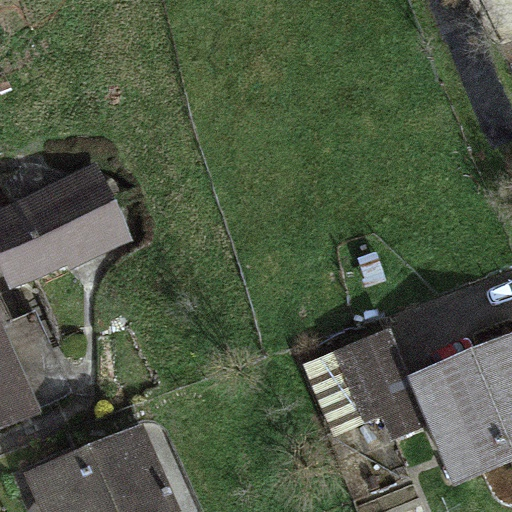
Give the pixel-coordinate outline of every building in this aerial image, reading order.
[(82,177),(0,212),(0,250),(15,284),(111,243),(82,177)] [(0,340),(0,427),(33,413),(0,340)] [(394,450),(423,440),(403,387),(388,345),(339,363),(362,424),(382,417),(394,450)] [(511,347),(403,387),(423,440),(441,491),(511,465),(511,347)] [(166,511),(135,437),(25,483),(36,511),(166,511)]
